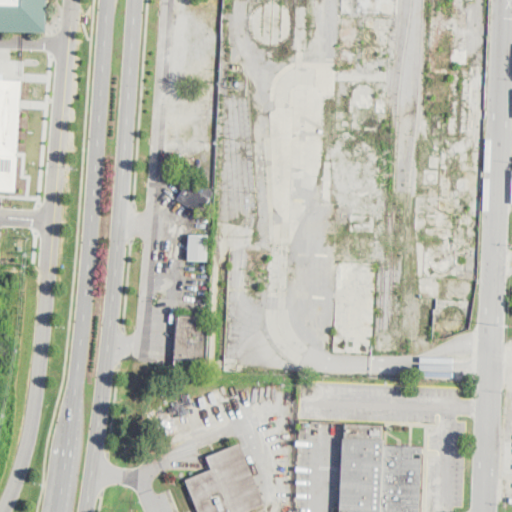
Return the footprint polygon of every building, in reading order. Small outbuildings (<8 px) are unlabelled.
[(48,0),(47,31),(47,33),(0,31),(0,0),(48,0)] [(0,78),(22,80),(14,190),(0,189),(0,78)] [(201,183),(212,190),(215,191),(201,214),(178,199),(188,183),(197,189),(201,183)] [(213,235),(212,262),(190,261),(191,234),(213,235)] [(210,316),(207,368),(176,367),(179,314),(210,316)] [(384,426),(383,440),(385,440),(385,446),(423,448),(421,511),(342,511),(345,439),(346,439),(347,425),(384,426)] [(199,511),(187,480),(213,470),(207,456),(211,455),(241,443),(266,505),(248,511),(199,511)] [(289,499),(282,501),(281,494),(288,493),(289,499)]
